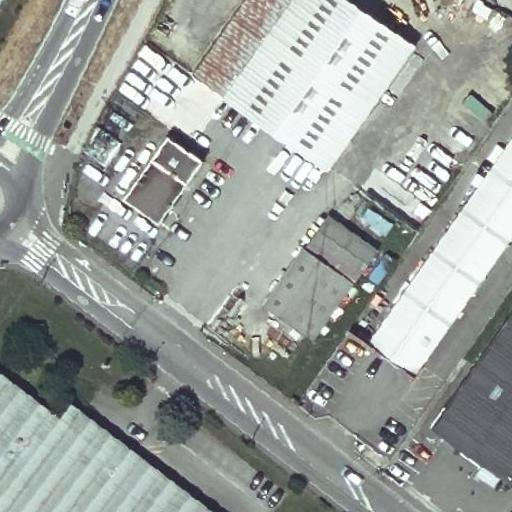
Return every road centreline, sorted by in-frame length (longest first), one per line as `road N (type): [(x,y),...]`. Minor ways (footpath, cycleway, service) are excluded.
road 1 (unclassified): [(9,222),(381,511)]
road 2 (unknown): [(307,201),(378,160),(413,128),(453,70),(455,44),(418,0)]
road 3 (unknown): [(184,358),(225,278),(307,201)]
road 4 (tertiary): [(0,165),(83,0)]
